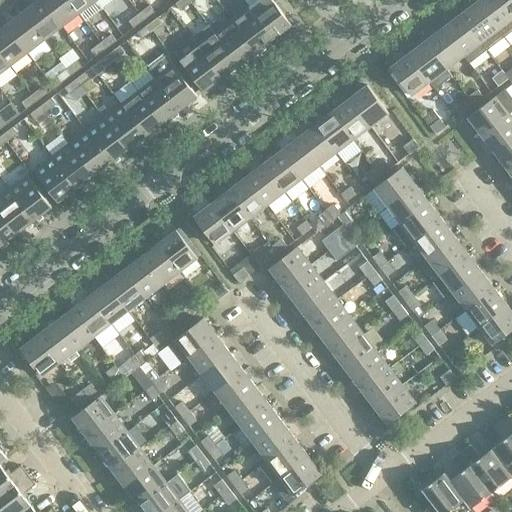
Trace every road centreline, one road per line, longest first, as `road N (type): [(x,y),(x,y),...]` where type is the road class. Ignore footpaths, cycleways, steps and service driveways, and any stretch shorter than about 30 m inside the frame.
road 1 (residential): [(0,309),(356,44)]
road 2 (residential): [(379,476),(237,290)]
road 3 (residential): [(379,476),(511,376)]
road 4 (residential): [(0,395),(89,511)]
